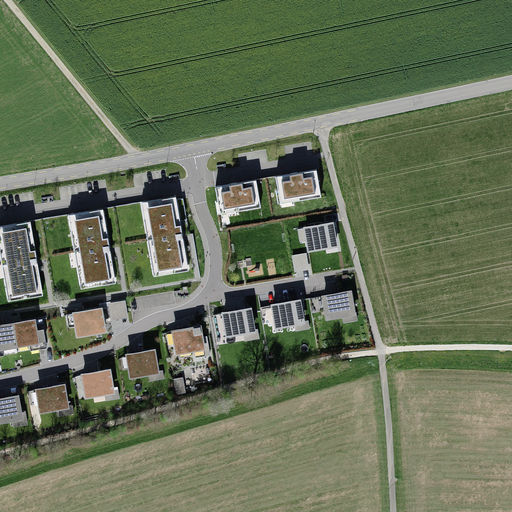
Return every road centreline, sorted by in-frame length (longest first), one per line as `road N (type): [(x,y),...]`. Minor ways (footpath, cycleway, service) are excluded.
road 1 (residential): [(191,151),(214,237),(212,290),(193,307),(151,320),(84,358),(0,382)]
road 2 (residential): [(511,83),(191,151)]
road 3 (track): [(321,124),(380,349)]
road 4 (track): [(8,0),(139,160)]
road 5 (residential): [(191,151),(0,184)]
road 6 (track): [(380,349),(390,511)]
road 7 (track): [(380,349),(511,347)]
